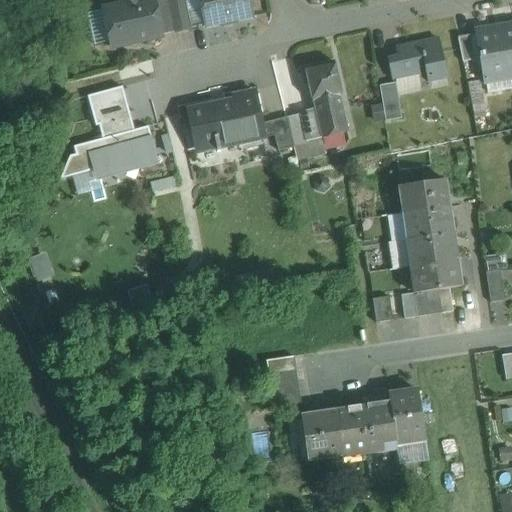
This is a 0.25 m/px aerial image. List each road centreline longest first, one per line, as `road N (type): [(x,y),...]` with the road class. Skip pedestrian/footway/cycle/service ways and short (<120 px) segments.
road 1 (track): [(334,365),(327,347),(281,329),(257,336),(236,357),(259,511)]
road 2 (residential): [(511,338),(334,365)]
road 3 (residential): [(301,32),(456,0)]
road 4 (residential): [(177,63),(301,32)]
